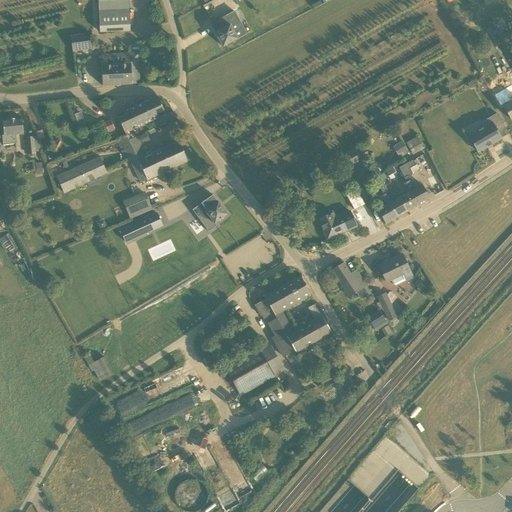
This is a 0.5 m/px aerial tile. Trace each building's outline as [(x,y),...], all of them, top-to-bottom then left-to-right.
[(129,10),(99,11),(100,32),(130,31),(129,10)] [(231,27),(240,22),(234,12),(226,16),(225,16),(210,24),(215,33),(223,47),(238,39),(231,27)] [(511,28),(509,30),(503,18),(491,23),(511,64),(511,28)] [(71,36),(73,51),(91,49),(89,34),(71,36)] [(102,86),(139,84),(138,53),(101,56),(102,86)] [(511,100),(511,101),(503,106),(511,120),(511,119),(511,89),(507,92),(511,100)] [(145,133),(141,126),(166,115),(157,96),(116,115),(125,133),(125,134),(126,136),(129,141),(138,136),(145,133)] [(82,112),(76,114),(79,126),(85,124),(82,112)] [(495,129),(503,124),(497,113),(480,123),(484,128),(469,136),(470,138),(467,140),(472,147),(474,146),(478,152),(501,138),(495,129)] [(15,135),(23,134),(22,118),(3,120),(4,135),(2,135),(3,145),(16,144),(15,135)] [(104,123),(108,132),(114,129),(110,120),(104,123)] [(146,154),(138,136),(129,141),(126,136),(117,140),(126,160),(135,155),(137,158),(146,154)] [(413,155),(425,148),(418,136),(406,143),(413,155)] [(38,137),(35,138),(35,137),(27,138),(28,154),(36,154),(36,151),(40,151),(40,146),(39,146),(39,141),(38,141),(38,137)] [(158,151),(168,170),(188,161),(179,142),(158,151)] [(354,149),(342,157),(347,166),(360,158),(354,149)] [(140,165),(134,168),(141,182),(147,179),(147,180),(168,170),(158,151),(138,161),(140,165)] [(107,174),(99,157),(57,177),(64,193),(107,174)] [(422,185),(417,188),(412,178),(410,180),(412,174),(413,174),(410,168),(416,165),(413,160),(399,168),(401,172),(405,179),(406,182),(419,205),(430,199),(422,185)] [(393,174),(396,172),(393,167),(385,171),(388,177),(388,176),(393,174)] [(316,170),(309,174),(314,183),(321,178),(316,170)] [(395,189),(388,192),(379,175),(375,177),(383,195),(384,195),(397,218),(408,212),(400,197),(395,189)] [(400,197),(408,212),(419,205),(406,182),(397,187),(400,193),(402,192),(404,195),(400,197)] [(366,200),(375,195),(369,185),(360,190),(366,200)] [(355,205),(356,205),(363,201),(356,188),(348,193),(355,205)] [(155,196),(148,199),(146,194),(124,204),(130,218),(159,206),(157,200),(155,196)] [(218,202),(213,195),(192,210),(208,232),(217,226),(215,223),(227,214),(218,202)] [(385,224),(397,218),(384,195),(383,195),(380,197),(385,206),(377,210),(385,224)] [(357,226),(350,212),(350,211),(329,221),(327,216),(318,220),(327,240),(357,226)] [(146,218),(120,230),(126,243),(152,231),(146,218)] [(402,275),(405,281),(413,277),(402,255),(378,266),(386,282),(402,275)] [(350,297),(367,286),(360,276),(354,280),(343,263),(332,270),(350,297)] [(311,296),(311,295),(301,276),(264,297),(265,299),(266,300),(271,309),(272,310),(275,316),(284,311),(284,310),(311,296)] [(389,321),(395,318),(384,294),(378,297),(389,321)] [(378,317),(370,322),(376,331),(388,324),(379,310),(375,313),(378,317)] [(296,331),(285,313),(284,311),(275,316),(276,318),(268,323),(280,344),(288,339),(296,352),(305,347),(296,331)] [(330,333),(331,332),(322,316),(315,320),(313,321),(322,337),(330,333)] [(313,342),(322,337),(313,321),(304,326),(313,342)] [(305,347),(313,342),(304,326),(296,331),(305,347)] [(385,337),(392,333),(387,326),(381,330),(385,337)] [(225,368),(240,396),(284,370),(270,343),(260,349),(260,348),(225,368)] [(214,350),(221,362),(232,356),(225,344),(214,350)] [(91,356),(85,359),(92,371),(95,370),(100,381),(113,374),(104,357),(94,362),(91,356)] [(204,396),(209,394),(205,383),(200,385),(204,396)] [(203,409),(215,406),(213,401),(201,405),(203,409)] [(422,484),(429,476),(417,465),(409,458),(405,454),(397,447),(385,437),(348,480),(359,490),(367,497),(367,501),(372,501),(398,471),(405,478),(418,489),(422,484)] [(203,466),(221,509),(238,502),(231,485),(227,486),(223,478),(215,458),(211,459),(212,462),(203,466)]
